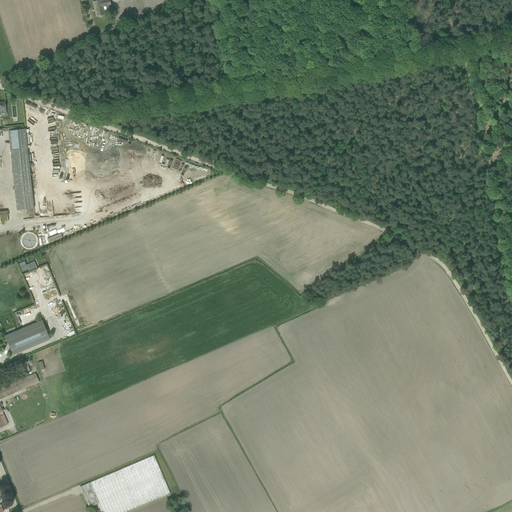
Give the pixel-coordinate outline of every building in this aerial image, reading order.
[(111,5),(109,0),(97,0),(93,1),(96,16),(105,14),(104,10),(109,9),(109,6),(111,5)] [(9,131),(17,211),(34,209),(26,129),(9,131)] [(69,195),(70,203),(78,202),(77,194),(69,195)] [(115,206),(117,212),(123,210),(121,204),(115,206)] [(4,335),(12,355),(51,340),(43,320),(4,335)] [(63,334),(71,332),(69,326),(61,329),(63,334)] [(0,399),(40,383),(36,373),(0,387),(0,399)] [(0,427),(8,424),(0,404),(0,427)] [(98,511),(127,511),(170,495),(155,457),(87,484),(98,511)]
